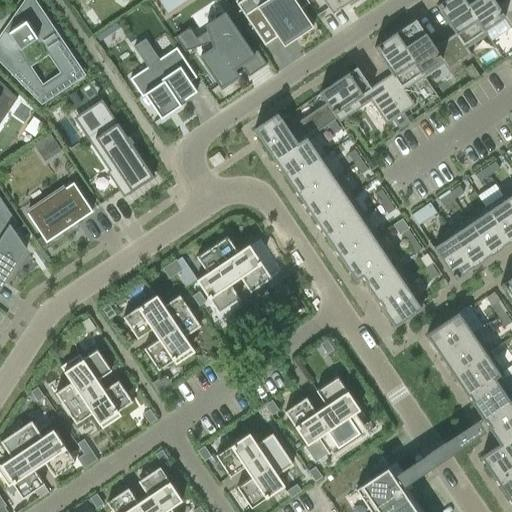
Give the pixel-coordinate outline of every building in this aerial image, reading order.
[(266,0),(243,16),(264,46),(276,38),(283,48),(294,40),(312,28),(300,10),(308,4),(305,0),(266,0)] [(320,0),(327,9),(331,15),(347,5),(353,0),(320,0)] [(462,0),(445,0),(436,7),(454,34),(444,41),(459,64),(467,58),(471,56),(466,49),(486,35),(484,31),(462,0)] [(491,0),(462,0),(484,31),(502,19),(507,26),(510,30),(511,27),(511,8),(506,0),(504,0),(496,6),(491,0)] [(25,22),(7,34),(19,51),(36,39),(59,73),(41,85),(30,68),(17,76),(29,94),(31,92),(40,106),(85,76),(35,2),(19,13),(25,22)] [(211,48),(197,57),(205,69),(218,87),(220,91),(239,78),(233,70),(244,63),(238,53),(247,47),(227,17),(224,12),(204,26),(211,48)] [(507,26),(502,19),(484,31),(486,35),(488,38),(507,26)] [(415,21),(395,34),(424,77),(442,65),(447,72),(459,64),(444,41),(433,48),(415,21)] [(395,34),(375,47),(392,73),(392,74),(381,81),(396,103),(407,96),(404,91),(424,77),(395,34)] [(147,68),(130,80),(142,98),(144,96),(160,120),(180,106),(178,104),(196,93),(189,83),(196,78),(176,49),(159,60),(145,40),(133,48),(147,68)] [(467,58),(459,64),(465,73),(468,78),(476,72),(467,58)] [(465,73),(459,64),(447,72),(454,81),(465,73)] [(358,67),(318,94),(325,104),(335,119),(338,123),(370,102),(385,125),(391,121),(392,121),(402,114),(396,103),(381,81),(371,87),(358,67)] [(0,122),(16,99),(0,82),(0,122)] [(102,128),(89,137),(112,171),(108,174),(116,187),(116,188),(123,198),(141,186),(153,178),(126,138),(116,123),(116,124),(101,101),(90,108),(102,128)] [(276,114),(253,130),(273,160),(305,138),(305,139),(327,125),(333,120),(335,119),(325,104),(287,130),(280,120),(276,114)] [(402,114),(392,121),(398,130),(409,123),(402,114)] [(333,120),(327,125),(333,135),(340,130),(333,120)] [(49,134),(41,140),(53,156),(60,151),(49,134)] [(305,138),(273,160),(286,180),(318,158),(305,139),(305,138)] [(353,150),(347,155),(353,165),(360,160),(353,150)] [(318,158),(286,180),(300,200),(332,178),(318,158)] [(360,160),(353,165),(360,175),(367,170),(360,160)] [(494,162),(484,169),(489,176),(499,169),(494,162)] [(484,169),(474,176),(478,183),(489,176),(484,169)] [(332,178),(300,200),(313,220),(349,196),(336,176),(332,178)] [(72,183),(26,214),(37,230),(48,248),(64,237),(61,232),(91,212),(72,183)] [(494,185),(477,197),(484,208),(508,244),(511,242),(510,240),(511,238),(511,209),(506,200),(503,196),(502,196),(494,185)] [(458,187),(448,193),(453,200),(463,193),(458,187)] [(380,190),(373,195),(380,205),(387,200),(380,190)] [(448,193),(443,197),(448,203),(453,200),(448,193)] [(349,196),(313,220),(327,240),(363,216),(349,196)] [(0,288),(4,283),(25,250),(11,228),(10,226),(14,223),(15,225),(16,224),(0,199),(0,288)] [(387,200),(380,205),(387,215),(394,210),(387,200)] [(484,208),(466,220),(490,256),(493,254),(505,246),(508,244),(484,208)] [(423,210),(413,217),(417,224),(427,217),(423,210)] [(363,216),(327,240),(341,261),(377,237),(363,216)] [(466,220),(447,233),(450,237),(472,269),(475,266),(487,258),(490,256),(466,220)] [(407,230),(400,235),(407,245),(414,240),(407,230)] [(226,237),(196,257),(206,273),(210,270),(216,266),(218,269),(229,285),(237,280),(239,278),(228,262),(227,259),(237,253),(228,239),(226,237)] [(377,237),(341,261),(354,281),(360,277),(390,257),(377,237)] [(450,237),(432,249),(454,281),(457,278),(469,270),(472,269),(450,237)] [(237,253),(227,259),(228,262),(239,278),(241,281),(244,285),(249,293),(252,290),(261,285),(267,280),(270,278),(281,271),(271,258),(264,248),(259,239),(248,246),(248,245),(240,250),(237,253)] [(414,240),(407,245),(414,255),(420,250),(414,240)] [(390,257),(360,277),(376,302),(407,282),(390,257)] [(175,260),(168,265),(170,268),(175,275),(178,273),(182,270),(177,263),(175,260)] [(168,265),(162,269),(168,279),(171,278),(175,275),(170,268),(168,265)] [(431,265),(424,269),(431,280),(437,275),(431,265)] [(206,273),(195,280),(212,306),(216,311),(217,314),(220,312),(222,311),(226,308),(239,300),(229,285),(218,269),(216,266),(210,270),(206,273)] [(502,284),(499,287),(511,306),(511,277),(511,278),(511,279),(503,285),(502,284)] [(407,282),(376,302),(393,327),(424,307),(407,282)] [(198,292),(191,297),(198,307),(205,302),(198,292)] [(125,316),(122,318),(124,321),(128,327),(136,339),(139,337),(150,330),(170,317),(163,307),(158,299),(155,296),(130,313),(125,316)] [(170,317),(150,330),(152,332),(157,340),(160,338),(176,327),(183,337),(186,335),(199,327),(180,299),(178,296),(165,305),(163,307),(170,317)] [(498,316),(504,313),(497,303),(490,307),(497,317),(498,316)] [(108,305),(101,310),(108,320),(111,318),(115,315),(110,308),(108,305)] [(457,314),(425,336),(431,344),(432,343),(438,352),(437,353),(439,355),(470,334),(474,331),(482,326),(469,306),(457,314)] [(298,309),(288,316),(292,322),(302,315),(298,309)] [(504,313),(498,316),(497,317),(504,327),(510,323),(504,314),(504,313)] [(291,324),(284,315),(271,324),(278,333),(291,324)] [(88,319),(81,323),(88,333),(89,332),(94,329),(89,322),(88,319)] [(157,340),(143,350),(151,361),(155,368),(157,371),(160,369),(165,365),(172,361),(173,362),(175,366),(194,353),(192,350),(183,337),(176,327),(160,338),(157,340)] [(470,334),(439,355),(444,364),(446,363),(452,372),(450,373),(453,376),(485,355),(488,352),(474,331),(470,334)] [(326,340),(319,345),(326,355),(333,350),(326,340)] [(79,355),(60,368),(70,383),(72,386),(77,393),(79,392),(96,381),(110,371),(102,359),(98,353),(96,350),(93,352),(88,355),(82,360),(79,355)] [(485,355),(453,376),(458,384),(459,383),(465,392),(464,393),(467,397),(468,396),(493,379),(497,376),(502,373),(488,352),(485,355)] [(485,421),(510,404),(511,402),(511,398),(497,376),(493,379),(468,396),(472,401),(470,402),(474,409),(476,408),(482,417),(481,418),(483,422),(485,421)] [(327,383),(315,391),(325,406),(337,424),(348,418),(359,410),(341,385),(338,380),(338,379),(336,377),(334,379),(327,383)] [(158,379),(151,384),(158,394),(160,393),(165,390),(160,383),(158,379)] [(70,383),(54,394),(75,424),(77,423),(91,414),(84,404),(86,402),(103,391),(101,388),(96,381),(79,392),(77,393),(72,386),(70,383)] [(86,402),(84,404),(91,414),(92,415),(101,430),(120,417),(118,413),(117,412),(123,408),(129,404),(131,402),(129,400),(125,393),(118,383),(117,381),(105,389),(103,391),(86,402)] [(37,388),(30,392),(37,403),(38,402),(44,398),(38,390),(37,388)] [(286,411),(284,412),(286,415),(290,422),(306,445),(327,431),(314,412),(307,401),(305,398),(291,407),(286,411)] [(271,401),(264,405),(271,416),(278,411),(271,401)] [(487,427),(491,434),(493,433),(499,442),(497,443),(499,445),(511,436),(511,407),(510,404),(485,421),(489,426),(487,427)] [(306,445),(304,447),(314,463),(327,454),(328,454),(358,433),(348,418),(337,424),(325,406),(314,412),(327,431),(306,445)] [(149,410),(142,414),(149,425),(150,423),(155,420),(151,414),(149,410)] [(410,466),(392,478),(399,488),(416,476),(418,475),(467,443),(469,442),(484,432),(477,421),(462,431),(460,433),(411,465),(410,466)] [(30,422),(0,442),(10,458),(12,457),(20,451),(22,454),(33,470),(40,465),(43,463),(32,447),(31,444),(41,437),(32,424),(30,422)] [(41,437),(31,444),(32,447),(43,463),(45,466),(53,477),(54,476),(65,469),(72,465),(74,463),(72,461),(69,456),(53,432),(52,430),(42,437),(41,437)] [(217,454),(215,456),(216,459),(221,465),(229,477),(232,475),(243,468),(262,455),(255,445),(250,436),(248,434),(222,451),(217,454)] [(262,455),(243,468),(245,470),(250,478),(252,476),(269,465),(276,475),(279,473),(292,465),(273,436),(271,434),(258,443),(255,445),(262,455)] [(494,479),(511,467),(511,436),(499,445),(480,458),(481,459),(494,479)] [(203,447),(197,452),(203,462),(210,457),(203,447)] [(89,450),(83,454),(85,458),(89,464),(91,463),(96,460),(92,453),(89,450)] [(10,458),(0,464),(0,476),(7,487),(12,484),(16,491),(20,496),(21,499),(24,497),(31,492),(43,484),(33,470),(22,454),(20,451),(12,457),(10,458)] [(161,451),(154,455),(161,465),(163,464),(168,461),(163,453),(161,451)] [(83,454),(76,459),(83,469),(84,468),(89,464),(85,458),(83,454)] [(250,478),(236,487),(244,499),(248,506),(250,509),(253,507),(258,503),(283,486),(276,475),(269,465),(252,476),(250,478)] [(511,467),(494,479),(508,499),(511,496),(511,467)] [(149,474),(137,482),(147,496),(148,498),(157,511),(164,511),(170,508),(181,501),(164,475),(160,470),(159,468),(156,469),(149,474)] [(314,468),(308,472),(314,482),(321,478),(314,468)] [(386,468),(355,489),(369,511),(377,511),(404,495),(400,489),(392,477),(386,468)] [(296,485),(286,492),(290,499),(300,492),(296,485)] [(108,501),(106,503),(108,505),(111,511),(142,511),(137,503),(128,491),(127,489),(115,497),(108,501)] [(96,494),(89,499),(96,509),(97,508),(102,505),(97,497),(96,494)] [(415,511),(404,495),(377,511),(415,511)] [(139,502),(137,503),(142,511),(172,511),(171,510),(170,508),(164,511),(157,511),(148,498),(147,496),(139,502)]
